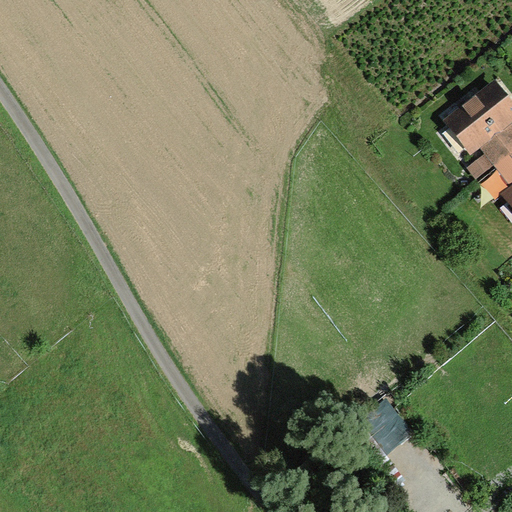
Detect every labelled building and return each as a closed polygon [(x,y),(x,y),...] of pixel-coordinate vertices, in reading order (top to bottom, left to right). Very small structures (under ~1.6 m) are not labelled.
[(470,159),(481,151),(511,127),(511,103),(495,82),(443,123),(470,159)] [(511,127),(481,151),(484,155),(494,168),(511,154),(511,127)] [(511,154),(494,168),(511,189),(511,188),(511,154)] [(476,182),(494,168),(484,155),(466,169),(476,182)] [(511,188),(511,189),(502,196),(511,209),(511,188)]
